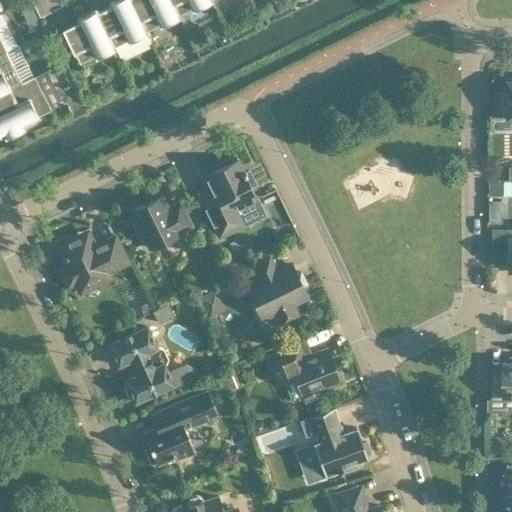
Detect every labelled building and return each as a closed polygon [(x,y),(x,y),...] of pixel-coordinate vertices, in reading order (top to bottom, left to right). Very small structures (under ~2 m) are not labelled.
[(30,0),(28,0),(19,5),(24,15),(35,10),(30,0)] [(32,0),(40,16),(63,4),(61,0),(32,0)] [(97,12),(96,12),(113,46),(145,30),(130,0),(110,0),(109,1),(112,5),(107,7),(97,12)] [(130,0),(145,30),(146,30),(160,23),(178,15),(170,0),(130,0)] [(170,0),(178,15),(178,14),(193,7),(207,0),(170,0)] [(113,46),(94,8),(77,16),(79,21),(63,28),(80,62),(95,54),(96,55),(113,46)] [(40,21),(35,10),(24,15),(29,26),(40,21)] [(0,38),(5,49),(16,44),(0,12),(0,38)] [(195,26),(186,30),(191,39),(199,35),(195,26)] [(45,31),(37,35),(40,40),(45,42),(49,40),(45,31)] [(16,44),(5,49),(21,81),(32,76),(16,44)] [(0,91),(21,81),(5,49),(0,51),(0,91)] [(34,75),(49,105),(60,99),(45,69),(34,75)] [(21,81),(0,91),(0,132),(3,131),(5,134),(23,126),(21,122),(37,114),(37,115),(51,108),(49,105),(34,75),(32,76),(21,81)] [(495,90),(495,114),(500,114),(509,114),(509,116),(511,116),(511,79),(509,80),(509,90),(500,90),(495,90)] [(212,186),(198,193),(219,235),(244,223),(264,213),(257,197),(251,185),(255,182),(249,169),(246,171),(244,168),(243,169),(237,157),(231,160),(229,157),(217,163),(218,166),(207,172),(209,177),(207,178),(212,186)] [(490,181),(489,194),(503,194),(503,181),(490,181)] [(134,223),(141,236),(144,234),(150,247),(179,232),(178,230),(191,224),(180,201),(167,207),(161,194),(131,209),(137,221),(134,223)] [(493,262),(511,262),(511,227),(493,227),(493,262)] [(87,230),(78,235),(59,244),(64,253),(62,255),(63,258),(65,258),(68,264),(65,266),(63,271),(67,278),(72,280),(75,279),(81,290),(109,276),(106,270),(127,260),(114,235),(94,245),(87,230)] [(242,250),(221,260),(227,272),(248,262),(242,250)] [(276,310),(283,325),(299,317),(292,302),(306,295),(301,285),(307,282),(301,270),(295,273),(290,263),(276,270),(269,256),(253,264),(260,278),(247,284),(263,316),(276,310)] [(215,288),(199,296),(209,317),(214,315),(209,305),(220,299),(215,288)] [(141,304),(140,308),(143,314),(151,310),(147,301),(141,304)] [(168,304),(153,310),(158,321),(173,315),(168,304)] [(127,334),(108,343),(118,364),(131,359),(138,373),(125,379),(126,382),(124,387),(129,396),(134,398),(135,401),(171,384),(173,387),(196,376),(191,365),(186,363),(168,371),(165,364),(168,357),(163,347),(157,346),(147,325),(127,334)] [(299,343),(281,350),(267,355),(278,382),(294,375),(302,395),(334,382),(335,385),(344,381),(340,370),(337,371),(327,347),(304,356),(299,343)] [(505,395),(511,395),(511,354),(510,355),(510,361),(504,361),(504,370),(492,370),(492,399),(505,399),(505,395)] [(229,371),(215,377),(222,394),(228,391),(228,390),(235,387),(229,371)] [(207,388),(168,404),(150,412),(155,425),(143,430),(149,444),(145,446),(151,461),(155,459),(157,463),(174,456),(175,460),(195,452),(185,427),(218,413),(207,388)] [(315,413),(300,419),(306,435),(315,432),(317,440),(313,442),(314,445),(310,447),(318,471),(323,469),(325,475),(339,470),(340,472),(356,465),(355,462),(368,457),(366,453),(370,451),(366,441),(362,442),(356,426),(343,431),(334,406),(315,413)] [(258,421),(253,423),(256,432),(266,429),(264,424),(258,421)] [(507,435),(490,435),(490,455),(507,455),(507,435)] [(360,485),(341,491),(336,492),(342,511),(382,511),(381,504),(367,508),(360,485)] [(202,496),(197,493),(189,496),(186,501),(187,504),(172,509),(172,511),(238,511),(233,508),(223,511),(218,495),(203,499),(202,496)] [(500,510),(500,511),(511,511),(511,496),(504,496),(504,510),(500,510)] [(296,511),(294,501),(286,504),(288,511),(296,511)]
